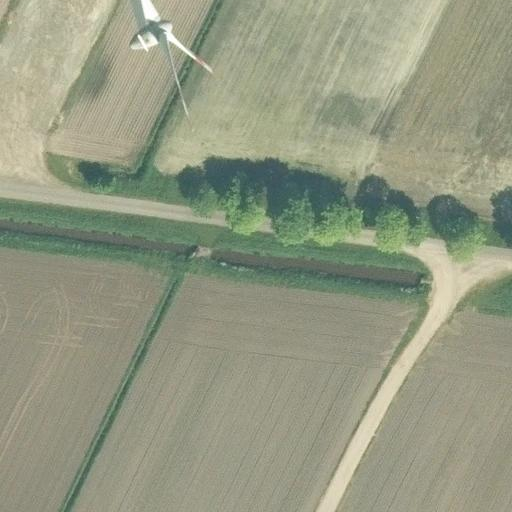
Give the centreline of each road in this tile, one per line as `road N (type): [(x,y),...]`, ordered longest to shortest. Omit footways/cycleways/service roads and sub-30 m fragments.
road 1 (unclassified): [(0,184),(511,253)]
road 2 (track): [(477,249),(394,361),(321,511)]
road 3 (track): [(15,186),(101,0)]
